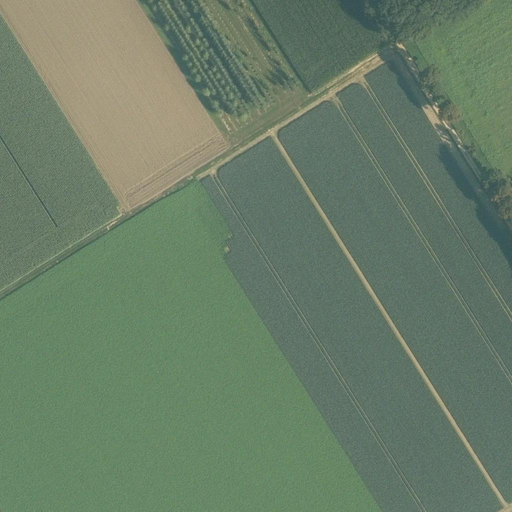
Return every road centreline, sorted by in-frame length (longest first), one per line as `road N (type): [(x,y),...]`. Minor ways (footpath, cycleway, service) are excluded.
road 1 (track): [(0,297),(399,47)]
road 2 (track): [(399,47),(511,229)]
